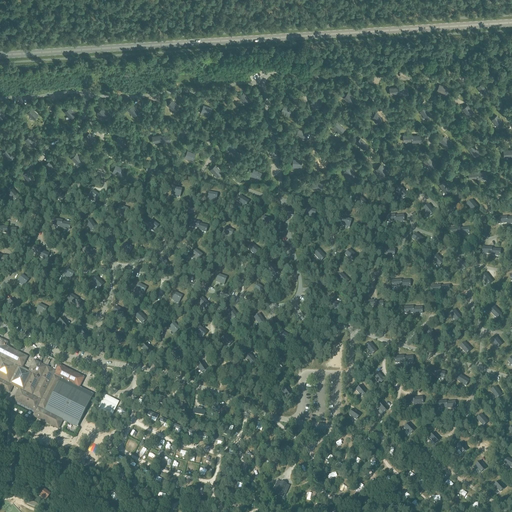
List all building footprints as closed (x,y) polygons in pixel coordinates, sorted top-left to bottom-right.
[(485,85),(482,82),(477,87),(484,95),(489,91),(485,85)] [(436,91),(447,95),(449,88),(443,86),(439,84),(436,91)] [(390,95),(398,94),(399,88),(399,87),(395,87),(389,88),(390,95)] [(402,88),(399,88),(398,94),(398,96),(408,95),(408,87),(402,88)] [(348,92),(343,98),(350,104),(355,99),(351,95),(350,95),(350,94),(348,92)] [(238,99),(246,105),(250,99),(246,95),(243,93),(238,99)] [(315,97),(310,104),(317,110),(322,104),(318,101),(317,100),(318,99),(315,97)] [(172,100),(166,106),(173,112),(179,106),(175,103),(173,102),(174,101),(172,100)] [(127,110),(134,117),(139,111),(135,108),(134,107),(135,106),(133,105),(127,110)] [(203,105),(200,113),(203,114),(209,117),(212,108),(203,105)] [(284,115),(288,117),(292,109),(284,105),(280,113),(284,115)] [(462,109),(469,118),(475,113),(470,108),(468,105),(462,109)] [(32,107),(27,113),(33,120),(39,114),(35,111),(34,110),(35,109),(32,107)] [(70,107),(64,112),(70,119),(76,114),(72,110),(73,109),(70,107)] [(103,107),(97,113),(103,120),(108,115),(104,110),(105,109),(103,107)] [(427,110),(425,107),(419,111),(426,120),(432,115),(427,110)] [(375,112),(371,118),(379,124),(384,118),(378,114),(375,112)] [(500,118),(497,115),(491,120),(498,128),(504,123),(500,118)] [(337,122),(332,127),(340,134),(345,129),(341,125),(337,122)] [(298,129),(295,135),(306,140),(308,133),(302,130),(298,129)] [(89,133),(84,138),(92,145),(97,140),(91,134),(89,133)] [(119,134),(114,140),(123,147),(128,141),(122,137),(119,134)] [(30,135),(24,140),(32,148),(37,143),(30,135)] [(161,142),(162,136),(162,135),(158,135),(152,136),(152,143),(161,142)] [(165,135),(162,136),(161,142),(161,143),(171,142),(170,135),(165,135)] [(439,141),(448,148),(452,143),(447,138),(444,135),(439,141)] [(360,138),(355,143),(363,151),(368,145),(363,141),(360,138)] [(228,151),(234,154),(238,146),(230,141),(226,149),(228,151)] [(476,148),(473,144),(468,149),(474,157),(480,153),(476,148)] [(8,148),(2,153),(9,161),(15,157),(8,148)] [(511,156),(511,149),(503,150),(504,157),(511,156)] [(187,150),(184,158),(187,160),(192,162),(196,154),(187,150)] [(76,154),(71,159),(79,167),(84,161),(79,156),(76,154)] [(429,170),(435,165),(432,160),(429,157),(423,161),(429,170)] [(294,168),(301,169),(302,160),(292,159),(292,168),(294,168)] [(50,160),(44,165),(51,174),(57,169),(52,163),(50,160)] [(147,162),(146,170),(149,171),(155,172),(156,163),(147,162)] [(116,164),(112,173),(121,176),(124,168),(116,164)] [(375,169),(382,176),(387,171),(383,167),(380,164),(375,169)] [(215,165),(210,170),(217,178),(222,173),(218,168),(215,165)] [(348,167),(343,172),(351,180),(356,174),(348,167)] [(254,168),(249,176),(251,177),(257,181),(262,173),(254,168)] [(28,170),(22,175),(29,183),(35,179),(31,174),(28,170)] [(468,179),(477,179),(478,173),(478,171),(473,172),(468,172),(468,179)] [(481,172),(478,173),(477,179),(477,180),(487,179),(487,172),(481,172)] [(447,183),(445,180),(439,185),(445,194),(451,189),(447,183)] [(313,181),(311,188),(322,190),(323,183),(318,182),(313,181)] [(403,189),(400,186),(395,191),(403,199),(408,194),(403,189)] [(173,196),(180,197),(182,189),(173,187),(171,195),(173,196)] [(7,194),(14,202),(20,197),(15,192),(12,189),(7,194)] [(53,195),(61,203),(66,197),(61,192),(58,190),(53,195)] [(93,190),(87,197),(90,199),(95,203),(100,196),(93,190)] [(209,192),(207,200),(210,201),(216,202),(217,194),(209,192)] [(359,195),(354,200),(362,208),(367,202),(361,197),(359,195)] [(240,196),(236,201),(245,208),(249,201),(243,198),(240,196)] [(474,203),(472,200),(466,204),(473,213),(479,208),(474,203)] [(431,207),(429,204),(423,209),(430,217),(436,213),(431,207)] [(120,205),(116,214),(125,217),(128,208),(120,205)] [(307,207),(305,216),(307,217),(313,219),(316,210),(307,207)] [(386,223),(395,222),(395,215),(395,214),(391,215),(385,215),(386,223)] [(399,215),(395,215),(395,222),(395,223),(404,222),(404,215),(399,215)] [(269,228),(272,220),(263,216),(260,225),(263,226),(269,228)] [(498,225),(507,224),(508,218),(507,216),(503,217),(498,217),(498,225)] [(343,217),(340,225),(344,227),(349,228),(352,220),(343,217)] [(52,225),(60,227),(63,222),(63,220),(56,219),(53,218),(52,225)] [(84,223),(91,232),(97,228),(91,219),(84,223)] [(152,220),(147,227),(149,229),(154,233),(159,226),(152,220)] [(197,229),(199,224),(200,223),(195,221),(190,220),(188,227),(197,229)] [(65,222),(63,222),(60,227),(60,228),(69,230),(71,223),(65,222)] [(199,224),(197,229),(196,230),(206,233),(208,226),(202,224),(199,224)] [(223,236),(230,239),(234,230),(225,227),(221,235),(223,236)] [(460,234),(461,228),(461,227),(457,227),(451,228),(452,235),(460,234)] [(464,228),(461,228),(460,234),(460,236),(470,235),(469,227),(464,228)] [(418,235),(416,233),(412,239),(420,245),(425,239),(418,235)] [(132,247),(124,243),(120,251),(123,252),(129,255),(132,247)] [(251,243),(247,249),(255,256),(260,250),(255,246),(251,243)] [(38,255),(42,250),(42,249),(38,247),(33,245),(30,251),(38,255)] [(82,250),(88,259),(94,254),(88,246),(82,250)] [(385,256),(387,248),(387,247),(384,247),(377,246),(376,253),(385,254),(385,256)] [(491,255),(492,249),(492,247),(489,247),(483,247),(482,254),(491,255)] [(390,249),(387,248),(385,256),(394,256),(395,249),(390,249)] [(203,255),(195,249),(191,255),(192,256),(191,257),(192,258),(197,262),(203,255)] [(318,249),(313,254),(320,262),(326,257),(321,251),(318,249)] [(349,249),(344,255),(353,262),(358,256),(352,251),(349,249)] [(44,252),(42,250),(38,255),(37,256),(46,261),(49,254),(44,252)] [(440,257),(437,254),(432,259),(439,267),(445,262),(440,257)] [(164,257),(156,262),(158,264),(161,270),(169,265),(164,257)] [(464,262),(461,259),(456,264),(463,272),(469,267),(464,262)] [(272,263),(266,267),(272,276),(278,272),(275,267),(272,263)] [(65,277),(71,280),(74,272),(67,269),(63,276),(65,277)] [(342,273),(337,278),(344,286),(350,281),(344,275),(342,273)] [(487,273),(481,278),(487,286),(493,282),(490,277),(487,273)] [(22,274),(17,281),(20,283),(24,287),(29,280),(22,274)] [(218,274),(215,282),(218,283),(224,286),(227,277),(218,274)] [(91,281),(99,289),(104,284),(97,276),(91,281)] [(139,283),(135,291),(138,292),(143,295),(147,288),(139,283)] [(255,293),(260,296),(265,289),(257,284),(252,291),(255,293)] [(440,292),(441,286),(441,285),(438,285),(431,286),(432,293),(440,292)] [(444,286),(441,286),(440,292),(440,293),(450,292),(450,285),(444,286)] [(174,301),(179,304),(182,296),(175,292),(171,300),(174,301)] [(66,299),(74,304),(78,300),(79,299),(76,297),(71,294),(66,299)] [(203,297),(197,302),(204,310),(210,305),(206,300),(203,297)] [(13,298),(7,303),(13,310),(19,306),(15,301),(16,300),(13,298)] [(81,302),(78,300),(74,304),(73,305),(81,311),(85,305),(81,302)] [(337,310),(340,304),(333,302),(331,300),(328,306),(337,310)] [(39,304),(36,311),(38,313),(44,315),(47,308),(39,304)] [(112,312),(121,318),(125,311),(120,308),(115,306),(112,312)] [(495,307),(489,312),(497,320),(503,314),(498,310),(495,307)] [(232,308),(226,312),(232,321),(238,316),(232,308)] [(458,313),(455,309),(449,314),(456,322),(462,318),(458,313)] [(134,317),(142,325),(147,319),(140,312),(134,317)] [(253,318),(259,327),(265,323),(262,317),(259,314),(253,318)] [(63,317),(57,322),(63,330),(69,325),(66,321),(65,320),(65,319),(63,317)] [(170,331),(174,335),(180,328),(174,323),(168,328),(170,331)] [(202,328),(199,326),(194,331),(202,338),(207,332),(202,328)] [(85,329),(78,334),(84,341),(90,337),(87,333),(86,332),(87,331),(85,329)] [(433,332),(431,330),(425,334),(432,343),(438,338),(433,332)] [(280,331),(276,337),(286,342),(290,336),(284,332),(280,331)] [(112,338),(119,344),(124,339),(121,335),(120,334),(118,332),(112,338)] [(226,335),(220,339),(227,348),(233,342),(228,338),(226,335)] [(498,339),(496,336),(490,340),(497,349),(503,344),(498,339)] [(90,393),(80,388),(82,384),(85,378),(80,376),(59,365),(55,372),(38,363),(32,364),(28,372),(22,368),(25,361),(23,355),(6,346),(8,343),(0,339),(0,388),(5,392),(11,390),(13,386),(19,389),(16,397),(17,402),(35,411),(33,416),(59,429),(63,421),(77,428),(93,395),(90,393)] [(370,342),(364,347),(372,356),(377,351),(370,342)] [(459,347),(467,355),(472,350),(468,345),(465,342),(459,347)] [(146,343),(141,348),(147,355),(152,350),(149,346),(148,345),(149,345),(146,343)] [(176,349),(170,354),(176,362),(182,357),(179,353),(178,352),(179,352),(176,349)] [(253,357),(250,354),(244,358),(251,367),(257,362),(253,357)] [(395,364),(403,363),(404,357),(404,355),(400,356),(394,356),(395,364)] [(282,358),(279,356),(274,361),(282,368),(287,363),(282,358)] [(407,356),(404,357),(403,363),(404,364),(413,363),(413,356),(407,356)] [(203,361),(196,365),(201,374),(207,370),(205,366),(204,364),(205,364),(203,361)] [(434,376),(437,370),(437,369),(432,368),(428,367),(426,374),(434,376)] [(440,371),(437,370),(434,376),(434,377),(444,379),(445,372),(440,371)] [(381,374),(379,372),(372,376),(379,385),(385,380),(381,374)] [(461,375),(457,381),(466,387),(470,381),(461,375)] [(280,390),(286,398),(292,393),(289,389),(288,389),(289,388),(287,385),(280,390)] [(361,397),(366,393),(364,389),(363,388),(363,387),(361,385),(356,390),(361,397)] [(498,389),(496,386),(490,391),(497,400),(503,395),(498,389)] [(404,404),(413,404),(414,397),(414,396),(409,397),(404,397),(404,404)] [(416,397),(414,397),(413,404),(413,405),(423,404),(422,397),(416,397)] [(210,404),(216,408),(220,403),(214,399),(210,404)] [(383,401),(377,407),(383,414),(389,409),(385,405),(384,405),(385,404),(383,401)] [(437,409),(446,408),(446,402),(446,401),(442,401),(436,401),(437,409)] [(450,401),(446,402),(446,408),(446,409),(456,408),(455,401),(450,401)] [(117,408),(116,414),(124,416),(125,409),(117,408)] [(356,420),(360,415),(356,412),(355,411),(353,409),(349,415),(356,420)] [(483,427),(489,422),(484,417),(482,414),(476,419),(483,427)] [(410,434),(415,430),(411,426),(410,426),(411,425),(409,423),(404,428),(410,434)] [(435,444),(440,440),(436,436),(435,435),(436,434),(434,432),(429,437),(435,444)] [(84,446),(92,450),(96,443),(88,439),(84,446)] [(463,442),(456,446),(462,454),(468,450),(465,446),(464,445),(465,444),(463,442)] [(502,463),(511,469),(511,468),(511,460),(510,459),(506,457),(502,463)] [(475,466),(481,473),(487,468),(483,464),(483,463),(481,460),(475,466)] [(500,480),(494,486),(500,493),(506,488),(502,484),(501,483),(502,483),(500,480)] [(286,498),(290,487),(283,484),(277,481),(272,492),(276,494),(275,495),(281,497),(282,496),(286,498)] [(38,495),(45,501),(51,494),(43,488),(38,495)]
